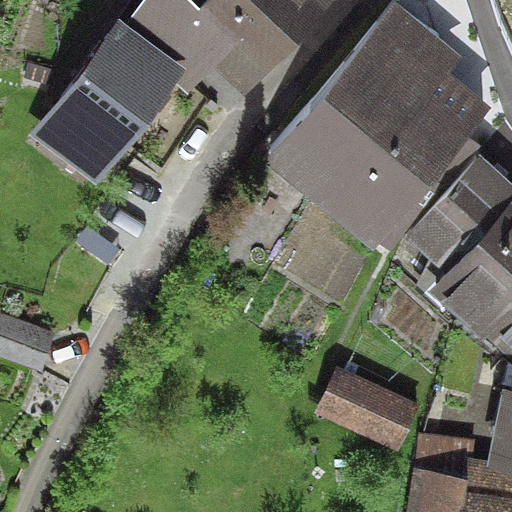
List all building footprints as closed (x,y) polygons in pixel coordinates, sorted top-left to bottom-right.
[(26,132),(89,187),(173,89),(181,96),(201,73),(235,103),(323,0),(173,0),(120,62),(101,46),(26,132)] [(442,52),(382,3),(255,155),(370,251),(484,115),(428,68),(442,52)] [(511,196),(474,161),(404,240),(509,354),(511,350),(511,196)] [(0,318),(0,350),(35,362),(45,332),(0,317),(0,318)] [(329,364),(307,410),(388,450),(411,405),(329,364)] [(511,391),(507,389),(495,455),(511,458),(511,391)] [(511,511),(511,463),(467,453),(464,470),(414,463),(406,511),(511,511)]
